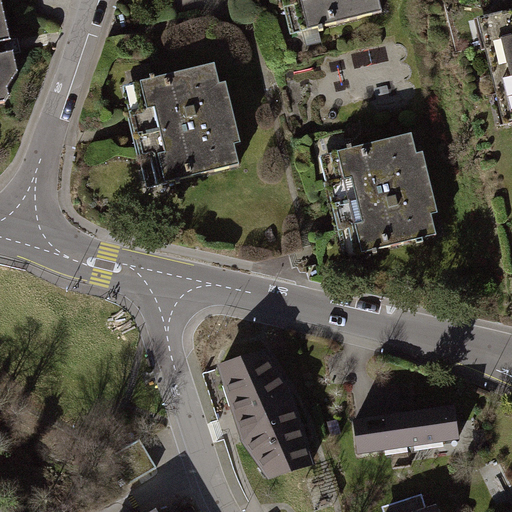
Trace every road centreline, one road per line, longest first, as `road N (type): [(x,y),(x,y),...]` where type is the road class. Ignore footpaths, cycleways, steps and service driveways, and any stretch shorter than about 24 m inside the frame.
road 1 (tertiary): [(170,278),(385,318),(511,360)]
road 2 (residential): [(15,244),(89,0)]
road 3 (residential): [(225,511),(167,331),(170,278)]
road 4 (tertiary): [(15,244),(170,278)]
